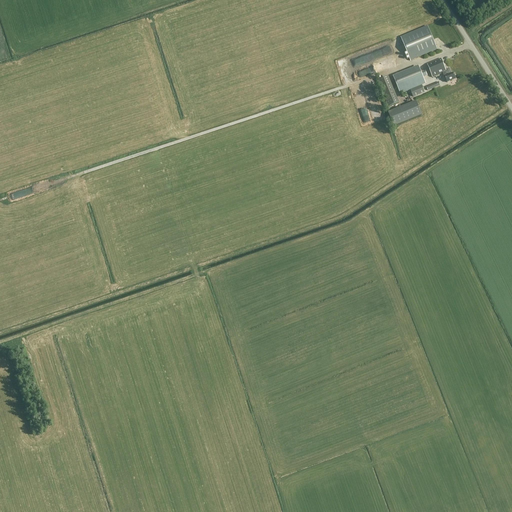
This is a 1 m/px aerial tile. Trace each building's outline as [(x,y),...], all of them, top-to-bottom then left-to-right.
[(438,49),(428,26),(401,37),(411,61),(438,49)] [(446,70),(441,59),(427,64),(433,77),(443,73),(444,77),(445,76),(447,82),(456,79),(453,72),(451,73),(449,69),(446,70)] [(342,69),(345,77),(352,75),(349,66),(342,69)] [(400,94),(410,90),(422,85),(426,84),(423,78),(428,76),(425,70),(421,72),(419,66),(403,72),(403,71),(399,72),(400,74),(393,76),(400,94)] [(399,103),(388,77),(377,81),(388,108),(399,103)] [(441,85),(439,82),(427,87),(428,90),(441,85)] [(422,85),(410,90),(413,97),(425,92),(422,85)] [(422,115),(416,101),(388,112),(394,127),(422,115)]
